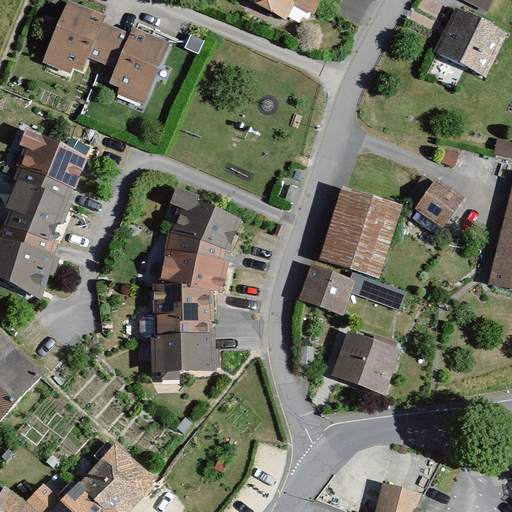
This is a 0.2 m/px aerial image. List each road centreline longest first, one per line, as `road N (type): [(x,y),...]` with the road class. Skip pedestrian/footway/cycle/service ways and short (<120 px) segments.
road 1 (unclassified): [(352,82),(277,316),(283,373),(325,461)]
road 2 (residential): [(149,0),(352,82)]
road 3 (residential): [(325,461),(364,433),(511,410)]
